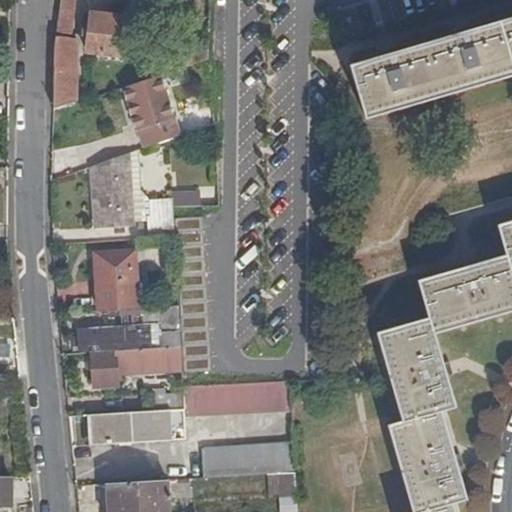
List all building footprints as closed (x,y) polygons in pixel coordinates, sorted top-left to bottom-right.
[(71,0),(57,0),(54,32),(55,33),(50,109),(71,102),(75,35),(68,34),(71,0)] [(138,61),(143,17),(88,11),(83,55),(138,61)] [(511,16),(351,64),(365,114),(511,72),(511,16)] [(207,58),(207,38),(207,37),(186,36),(186,65),(207,58)] [(159,77),(124,89),(142,149),(178,138),(159,77)] [(133,151),(94,165),(98,228),(137,226),(133,151)] [(201,206),(201,192),(172,192),(173,206),(173,207),(201,206)] [(152,207),(153,238),(175,236),(173,207),(173,206),(152,207)] [(376,334),(387,372),(399,372),(429,369),(442,369),(434,332),(511,310),(511,220),(498,224),(507,255),(418,280),(430,319),(376,334)] [(97,254),(140,250),(139,245),(96,247),(97,254)] [(100,308),(143,305),(140,250),(97,254),(100,308)] [(100,308),(69,309),(69,316),(161,311),(161,304),(143,305),(100,308)] [(181,345),(179,304),(161,304),(161,311),(164,326),(168,347),(181,345)] [(83,345),(83,352),(90,352),(168,347),(164,326),(82,331),(82,335),(83,345)] [(75,346),(83,345),(82,335),(75,336),(75,346)] [(116,366),(182,362),(181,345),(168,347),(90,352),(93,387),(116,386),(116,366)] [(399,372),(387,372),(400,418),(382,424),(407,511),(446,511),(444,506),(461,501),(433,408),(450,404),(442,369),(429,369),(399,372)] [(175,407),(176,413),(285,407),(283,379),(273,379),(246,381),(235,381),(224,382),(214,383),(194,385),(184,385),(175,386),(175,390),(175,407)] [(151,387),(136,388),(138,405),(83,410),(84,415),(175,407),(175,390),(161,391),(163,386),(151,387)] [(175,407),(84,415),(87,440),(178,434),(176,413),(175,407)] [(271,473),(288,472),(286,442),(195,447),(199,478),(271,473)] [(290,511),(288,472),(271,473),(273,511),(290,511)] [(8,501),(8,475),(0,474),(0,509),(11,509),(11,501),(8,501)] [(166,511),(164,480),(95,485),(97,511),(166,511)]
